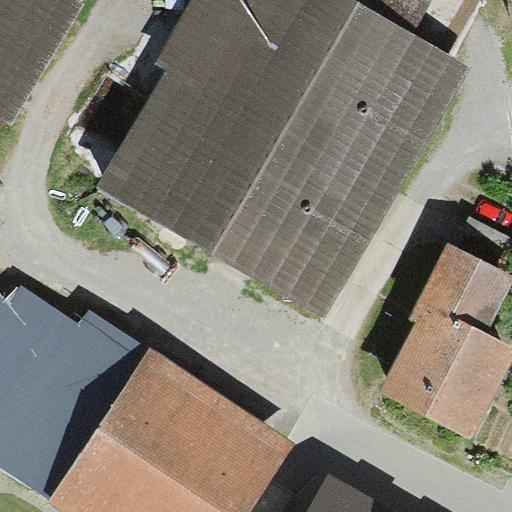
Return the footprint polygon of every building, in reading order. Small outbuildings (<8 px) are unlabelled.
[(68,0),(0,0),(0,104),(3,106),(68,0)] [(165,61),(97,179),(316,305),(464,49),(413,20),(425,0),(187,0),(155,56),(165,61)] [(463,234),(453,229),(413,305),(422,310),(384,382),(470,426),(511,345),(511,333),(491,322),(511,280),(511,265),(507,262),(511,252),(511,235),(473,215),(463,234)] [(0,290),(0,454),(94,511),(225,511),(263,452),(0,290)] [(362,511),(316,493),(308,511),(362,511)]
